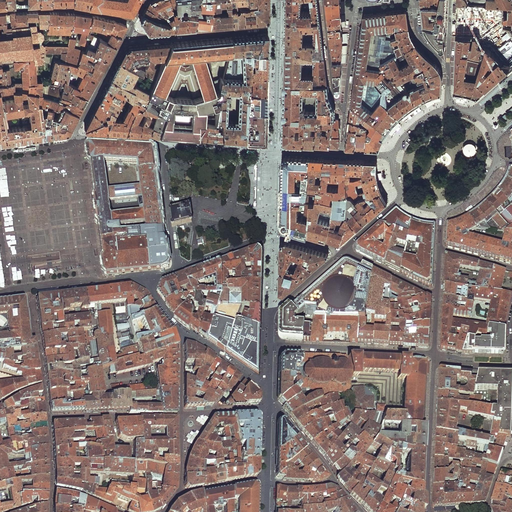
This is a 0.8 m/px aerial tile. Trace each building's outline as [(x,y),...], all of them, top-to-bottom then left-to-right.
[(90,0),(89,7),(102,9),(131,14),(132,14),(137,3),(138,0),(90,0)] [(150,0),(150,1),(171,22),(174,21),(172,15),(169,15),(167,13),(171,12),(170,7),(168,0),(150,0)] [(174,0),(175,7),(175,8),(179,8),(183,8),(188,8),(188,0),(174,0)] [(188,0),(188,8),(197,8),(198,0),(188,0)] [(198,0),(197,8),(212,8),(212,0),(198,0)] [(212,0),(212,8),(230,6),(229,0),(212,0)] [(286,0),(287,2),(286,20),(321,20),(319,2),(318,0),(286,0)] [(327,8),(328,16),(342,14),(341,10),(341,0),(326,1),(327,8)] [(423,15),(424,24),(434,25),(445,27),(445,15),(445,0),(440,0),(439,6),(421,6),(423,15)] [(148,4),(146,7),(163,18),(161,21),(168,24),(170,24),(171,22),(150,1),(148,4)] [(249,23),(267,21),(268,12),(268,2),(247,4),(249,23)] [(230,6),(232,24),(236,24),(249,23),(247,4),(244,5),(235,6),(230,6)] [(511,23),(511,22),(511,5),(508,5),(508,15),(504,16),(503,24),(511,27),(511,23)] [(212,8),(209,26),(214,26),(232,24),(230,6),(212,8)] [(144,11),(143,13),(161,21),(163,18),(146,7),(144,11)] [(174,21),(175,29),(184,28),(194,28),(197,8),(188,8),(183,8),(183,14),(179,14),(179,8),(175,8),(175,7),(170,7),(171,12),(172,15),(174,21)] [(197,8),(194,28),(201,27),(209,26),(212,8),(197,8)] [(388,29),(410,26),(408,18),(407,10),(397,11),(386,12),(388,29)] [(12,13),(10,13),(11,24),(28,24),(27,21),(39,20),(38,12),(32,12),(20,13),(12,13)] [(44,12),(38,12),(39,20),(40,25),(47,25),(50,12),(44,12)] [(61,12),(50,12),(47,25),(46,31),(71,32),(74,13),(64,12),(61,12)] [(383,101),(389,105),(387,91),(398,80),(381,62),(398,54),(388,29),(386,12),(364,14),(358,59),(352,104),(369,118),(374,112),(362,102),(365,79),(376,81),(383,89),(379,95),(379,97),(383,101)] [(83,14),(74,13),(71,32),(68,45),(65,62),(78,65),(80,59),(82,50),(74,48),(76,39),(72,39),(74,28),(83,29),(80,42),(84,43),(86,37),(92,15),(83,14)] [(141,17),(140,20),(148,32),(158,31),(169,30),(168,24),(161,21),(143,13),(141,17)] [(328,19),(329,22),(342,21),(342,17),(342,14),(328,16),(328,19)] [(103,18),(92,15),(86,37),(92,39),(93,35),(91,34),(93,27),(106,31),(107,31),(113,20),(103,18)] [(119,23),(113,20),(107,31),(121,36),(123,31),(127,25),(119,23)] [(286,33),(286,48),(325,56),(324,43),(322,31),(321,20),(286,20),(286,33)] [(0,55),(0,56),(0,57),(2,57),(2,55),(13,54),(13,56),(14,55),(14,57),(33,55),(33,61),(42,60),(43,58),(44,51),(44,45),(41,42),(40,39),(42,38),(41,34),(40,31),(37,32),(36,25),(28,27),(28,24),(11,24),(12,28),(7,28),(7,35),(0,35),(0,55)] [(434,28),(424,27),(426,31),(434,43),(441,49),(442,48),(444,48),(445,27),(434,25),(434,28)] [(398,54),(416,44),(414,41),(412,37),(411,34),(411,32),(410,26),(388,29),(398,54)] [(118,41),(121,36),(107,31),(106,31),(102,39),(115,46),(118,41)] [(330,38),(331,45),(343,44),(343,39),(342,33),(330,34),(330,38)] [(251,52),(267,53),(267,44),(268,34),(261,35),(251,52)] [(112,52),(115,46),(102,39),(93,35),(92,39),(93,39),(89,49),(86,48),(85,51),(108,59),(112,52)] [(221,85),(220,89),(217,104),(214,119),(221,120),(221,130),(222,131),(222,139),(232,140),(244,140),(246,109),(248,92),(266,93),(266,84),(266,75),(249,75),(250,67),(250,63),(250,61),(251,52),(261,35),(246,36),(230,37),(230,52),(227,61),(223,78),(220,77),(218,85),(221,85)] [(470,42),(471,37),(457,36),(455,56),(453,92),(454,92),(456,92),(460,93),(466,94),(471,95),(475,80),(481,64),(467,61),(468,58),(468,56),(469,47),(470,42)] [(191,137),(198,138),(198,122),(206,122),(214,124),(214,119),(217,104),(220,89),(214,90),(202,54),(225,52),(230,52),(230,37),(226,38),(224,38),(191,41),(178,42),(172,42),(170,42),(164,56),(159,67),(154,80),(150,89),(149,91),(147,95),(144,103),(165,114),(159,135),(163,136),(168,136),(179,136),(185,137),(191,137)] [(482,38),(471,37),(470,42),(471,42),(471,44),(472,44),(472,47),(469,47),(468,56),(483,58),(481,64),(475,80),(471,95),(476,97),(477,97),(478,96),(481,93),(489,86),(495,81),(503,74),(509,69),(482,38)] [(147,58),(147,60),(145,65),(147,65),(151,65),(151,64),(158,64),(162,56),(164,56),(170,42),(166,43),(147,44),(147,58)] [(122,55),(119,60),(138,71),(142,73),(145,66),(145,65),(147,60),(145,60),(142,65),(134,61),(137,59),(137,61),(142,60),(142,59),(147,58),(147,44),(138,45),(131,46),(129,46),(125,49),(122,55)] [(332,50),(332,54),(342,53),(342,49),(343,44),(331,45),(332,50)] [(389,105),(400,117),(408,110),(417,104),(424,100),(424,99),(433,95),(425,67),(434,61),(426,54),(424,52),(420,49),(418,47),(416,44),(398,54),(381,62),(398,80),(387,91),(389,105)] [(68,45),(44,45),(44,51),(62,52),(61,54),(60,60),(65,62),(68,45)] [(326,67),(325,56),(286,48),(285,64),(285,83),(328,84),(326,67)] [(105,64),(108,59),(85,51),(82,50),(80,59),(84,60),(85,58),(91,61),(93,58),(94,59),(92,64),(103,68),(105,64)] [(250,67),(249,75),(266,75),(267,64),(267,58),(267,53),(251,52),(250,61),(251,61),(253,61),(253,67),(250,67)] [(332,54),(333,62),(342,62),(342,58),(342,53),(332,54)] [(14,65),(14,68),(21,67),(22,83),(33,83),(33,92),(38,93),(41,94),(41,85),(41,80),(36,80),(35,63),(41,63),(42,60),(33,61),(33,55),(14,57),(14,55),(13,56),(13,60),(14,65)] [(59,94),(62,87),(87,98),(95,84),(103,68),(92,64),(84,60),(80,59),(78,65),(65,62),(60,60),(54,59),(51,76),(58,77),(57,79),(54,78),(53,84),(49,83),(49,86),(45,85),(41,85),(41,94),(58,97),(59,94)] [(139,100),(140,101),(144,103),(147,95),(149,91),(135,84),(133,85),(131,83),(136,75),(138,71),(119,60),(114,69),(110,77),(134,90),(131,95),(135,98),(137,96),(140,98),(139,100)] [(425,67),(433,95),(437,94),(441,93),(442,92),(442,81),(442,74),(441,71),(438,66),(434,61),(425,67)] [(342,62),(333,62),(334,74),(341,73),(341,68),(342,62)] [(147,66),(145,66),(142,73),(148,76),(154,80),(159,67),(147,66)] [(9,69),(2,70),(0,70),(1,75),(0,75),(0,86),(1,86),(11,83),(9,69)] [(149,91),(150,89),(138,82),(138,81),(139,80),(139,79),(138,78),(138,77),(137,76),(136,75),(131,83),(133,85),(135,84),(149,91)] [(101,97),(99,100),(115,112),(124,94),(132,100),(129,107),(135,110),(140,101),(139,100),(135,98),(131,95),(134,90),(110,77),(107,85),(105,89),(101,97)] [(0,92),(1,92),(14,91),(14,85),(23,85),(23,86),(28,86),(28,91),(33,92),(33,83),(22,83),(11,83),(1,86),(0,86),(0,92)] [(285,92),(284,109),(284,118),(306,119),(317,119),(317,117),(323,117),(335,117),(335,108),(332,101),(329,93),(328,84),(285,83),(285,92)] [(59,94),(83,105),(85,102),(87,98),(62,87),(59,94)] [(24,91),(18,91),(14,91),(1,92),(0,92),(0,143),(11,142),(45,137),(45,112),(42,113),(41,103),(38,103),(38,93),(33,92),(28,91),(26,91),(24,91)] [(266,93),(248,92),(246,109),(266,110),(266,102),(266,93)] [(41,94),(38,93),(38,103),(41,103),(52,106),(55,107),(61,106),(61,105),(79,113),(81,110),(83,105),(59,94),(58,97),(41,94)] [(96,106),(93,111),(102,119),(107,117),(106,114),(109,113),(111,110),(115,113),(115,112),(99,100),(96,106)] [(141,110),(144,103),(140,101),(135,110),(131,118),(126,133),(132,134),(138,134),(143,118),(141,117),(139,120),(137,119),(141,110)] [(400,117),(389,105),(383,101),(374,112),(369,118),(387,132),(393,124),(400,117)] [(52,106),(41,103),(42,113),(45,112),(45,137),(62,135),(63,135),(67,134),(68,133),(71,128),(60,123),(61,119),(51,115),(52,106)] [(149,135),(159,135),(165,114),(144,103),(141,110),(144,111),(146,112),(144,116),(143,118),(138,134),(149,135)] [(369,118),(352,104),(351,110),(349,118),(359,121),(361,117),(364,119),(362,122),(365,123),(366,123),(369,118)] [(55,107),(52,106),(51,115),(61,119),(60,123),(71,128),(74,122),(79,113),(61,105),(61,106),(55,107)] [(107,126),(107,132),(116,133),(126,133),(131,118),(135,110),(129,107),(122,120),(117,119),(114,119),(117,114),(115,113),(112,119),(107,126)] [(246,109),(244,140),(252,141),(258,141),(265,136),(265,114),(266,110),(246,109)] [(96,131),(107,132),(107,126),(112,119),(115,113),(111,110),(109,113),(106,114),(107,117),(102,119),(85,127),(84,129),(85,130),(86,131),(96,131)] [(102,119),(93,111),(89,120),(85,127),(102,119)] [(318,145),(320,145),(323,117),(317,117),(317,119),(315,145),(318,145)] [(326,146),(330,146),(331,136),(339,136),(339,132),(339,117),(335,117),(323,117),(320,145),(326,146)] [(284,118),(284,129),(283,140),(286,143),(295,144),(304,144),(306,119),(284,118)] [(349,122),(349,126),(357,128),(364,129),(367,130),(367,127),(364,125),(365,123),(362,122),(359,121),(349,118),(349,122)] [(369,130),(384,138),(386,135),(387,132),(369,118),(366,123),(365,123),(364,125),(367,127),(367,130),(369,130)] [(214,139),(222,139),(222,131),(221,130),(221,120),(214,119),(214,124),(206,122),(205,138),(214,139)] [(309,145),(315,145),(317,119),(306,119),(304,144),(309,145)] [(355,148),(357,128),(349,126),(347,136),(346,146),(346,147),(347,147),(352,148),(355,148)] [(366,148),(368,133),(364,132),(364,129),(357,128),(355,148),(361,148),(366,148)] [(372,149),(378,149),(380,148),(381,144),(384,138),(369,130),(366,148),(372,149)] [(339,146),(339,136),(331,136),(330,146),(335,146),(339,146)] [(118,146),(90,144),(89,143),(88,143),(86,147),(86,149),(85,150),(86,155),(87,161),(88,163),(90,164),(90,167),(91,173),(92,178),(92,183),(93,188),(93,193),(94,194),(92,197),(92,203),(93,209),(93,210),(93,211),(94,220),(95,224),(99,226),(99,227),(99,233),(99,234),(100,238),(101,243),(101,248),(102,253),(102,254),(101,258),(101,260),(100,260),(101,266),(102,271),(103,274),(104,275),(105,275),(119,274),(119,273),(162,269),(162,270),(168,267),(170,265),(170,264),(171,263),(171,261),(169,244),(168,244),(167,242),(165,239),(163,228),(161,216),(162,216),(160,203),(160,199),(159,199),(155,175),(157,172),(157,170),(159,170),(156,153),(155,153),(154,151),(152,149),(150,148),(150,149),(127,147),(127,146),(118,146)] [(477,150),(476,148),(476,146),(474,144),(472,143),(470,143),(468,143),(466,144),(465,145),(464,147),(463,149),(464,152),(465,153),(467,155),(469,156),(471,156),(473,155),(475,154),(476,152),(477,150)] [(307,234),(310,203),(307,203),(301,203),(301,196),(308,196),(308,195),(309,189),(310,173),(309,173),(310,157),(299,156),(291,156),(291,157),(289,156),(288,155),(286,155),(285,156),(284,157),(283,158),(283,159),(283,161),(283,162),(282,162),(282,192),(281,213),(281,221),(282,221),(281,222),(281,223),(281,224),(281,225),(282,225),(282,226),(283,227),(284,227),(285,227),(286,227),(287,227),(287,228),(299,231),(307,234)] [(317,157),(310,157),(309,173),(310,173),(309,189),(316,189),(315,195),(308,195),(308,196),(307,203),(310,203),(316,203),(317,197),(318,189),(322,189),(322,177),(324,158),(317,157)] [(335,158),(324,158),(322,177),(322,189),(318,189),(317,197),(332,200),(333,195),(346,196),(346,188),(339,188),(328,187),(328,178),(334,178),(340,179),(347,179),(346,159),(335,158)] [(346,159),(347,179),(353,179),(360,177),(361,172),(364,172),(365,160),(356,159),(346,159)] [(376,160),(365,160),(364,172),(361,172),(360,177),(377,172),(377,166),(377,161),(376,160)] [(511,169),(510,169),(506,177),(504,181),(503,183),(498,191),(499,193),(500,194),(511,207),(511,169)] [(356,201),(361,197),(382,191),(380,184),(379,182),(377,172),(360,177),(353,179),(347,179),(340,179),(339,188),(346,188),(346,196),(351,196),(356,201)] [(41,205),(40,195),(36,195),(35,186),(20,187),(22,207),(41,205)] [(385,196),(382,191),(361,197),(356,201),(356,202),(370,217),(374,213),(383,206),(387,202),(387,201),(385,196)] [(508,227),(511,223),(511,207),(500,194),(498,191),(492,197),(491,198),(488,201),(485,203),(508,227)] [(355,203),(356,202),(356,201),(351,196),(346,196),(333,195),(332,200),(334,200),(332,208),(331,216),(343,217),(346,217),(357,229),(360,226),(363,223),(354,212),(350,208),(355,203)] [(326,239),(327,239),(331,219),(329,219),(329,220),(319,217),(322,205),(332,208),(334,200),(332,200),(317,197),(316,203),(310,203),(307,234),(314,236),(315,235),(317,236),(326,239)] [(354,212),(363,223),(364,222),(369,217),(370,217),(356,202),(355,203),(358,208),(354,212)] [(476,211),(467,216),(476,230),(476,229),(503,232),(508,227),(485,203),(483,205),(482,206),(477,210),(476,211)] [(173,210),(170,211),(172,227),(176,226),(178,225),(192,221),(189,206),(181,208),(174,210),(173,210)] [(409,235),(412,221),(406,218),(404,216),(397,211),(395,211),(379,225),(388,228),(393,230),(395,231),(400,232),(402,227),(408,230),(407,234),(409,235)] [(333,241),(340,244),(345,227),(342,224),(340,231),(334,229),(337,222),(339,221),(342,221),(343,218),(343,217),(331,216),(331,219),(327,239),(333,241)] [(457,221),(447,225),(447,226),(446,237),(446,245),(446,246),(447,247),(480,255),(511,263),(511,233),(506,232),(502,245),(477,239),(473,232),(474,231),(476,230),(467,216),(465,218),(461,220),(457,221)] [(345,227),(340,244),(344,240),(344,239),(348,236),(355,230),(356,230),(357,229),(346,217),(342,224),(345,227)] [(418,223),(412,221),(409,235),(406,245),(407,245),(409,239),(417,241),(416,246),(420,248),(418,258),(416,258),(416,260),(404,257),(401,273),(418,281),(431,288),(432,287),(433,271),(435,227),(434,226),(427,225),(425,225),(418,223)] [(511,223),(508,227),(503,232),(506,232),(511,233),(511,223)] [(356,247),(355,248),(356,250),(357,251),(373,259),(385,265),(395,231),(393,230),(391,235),(386,232),(388,228),(379,225),(371,233),(370,233),(367,236),(356,247)] [(400,232),(395,231),(385,265),(394,269),(401,273),(404,257),(404,254),(396,251),(396,249),(397,248),(397,246),(397,245),(396,245),(397,242),(406,245),(409,235),(407,234),(400,232)] [(42,251),(48,251),(48,242),(51,242),(51,234),(28,234),(28,253),(36,253),(36,248),(42,248),(42,251)] [(297,283),(319,263),(329,254),(329,252),(287,240),(281,242),(280,266),(279,291),(284,294),(297,283)] [(257,249),(249,252),(251,267),(252,273),(253,284),(261,283),(262,269),(262,252),(257,249)] [(253,284),(252,273),(246,274),(245,268),(251,267),(249,252),(243,254),(239,255),(243,285),(253,284)] [(230,259),(222,262),(224,287),(230,286),(229,274),(235,274),(236,285),(243,285),(239,255),(230,259)] [(444,285),(468,289),(487,291),(494,268),(487,266),(446,256),(445,256),(444,271),(444,285)] [(211,266),(203,269),(206,283),(206,284),(216,280),(217,290),(207,290),(208,296),(210,296),(223,296),(224,293),(224,287),(222,262),(211,266)] [(315,319),(360,321),(365,321),(365,317),(366,314),(366,313),(366,308),(367,304),(373,270),(363,264),(361,267),(350,263),(349,262),(347,262),(344,262),(342,263),(317,286),(292,308),(299,317),(315,319)] [(505,271),(494,268),(487,291),(499,293),(501,287),(505,271)] [(193,272),(185,275),(193,293),(195,293),(196,296),(203,296),(208,296),(207,290),(200,290),(199,285),(206,283),(203,269),(193,272)] [(382,274),(373,270),(367,304),(366,308),(366,313),(367,313),(375,313),(384,314),(386,305),(386,302),(382,302),(386,288),(392,288),(393,285),(392,279),(382,274)] [(180,277),(175,278),(182,297),(184,296),(183,291),(188,289),(189,291),(188,291),(187,293),(188,296),(191,296),(193,296),(193,293),(185,275),(181,276),(180,277)] [(161,297),(165,303),(175,298),(177,301),(178,301),(179,300),(179,299),(180,298),(182,297),(175,278),(168,281),(162,283),(157,293),(161,297)] [(416,295),(418,292),(404,285),(392,279),(393,285),(392,288),(390,303),(405,300),(405,296),(416,295)] [(261,297),(261,283),(253,284),(243,285),(236,285),(230,286),(224,287),(224,293),(223,296),(220,309),(215,320),(235,326),(239,317),(242,308),(250,308),(261,308),(261,297)] [(443,291),(443,297),(466,302),(468,289),(444,285),(443,291)] [(126,320),(128,320),(136,318),(135,311),(132,310),(132,309),(130,309),(130,304),(128,286),(109,288),(107,289),(106,289),(84,291),(88,331),(87,331),(89,346),(90,358),(91,361),(98,360),(99,368),(99,369),(109,367),(109,366),(114,365),(113,357),(108,316),(110,316),(109,305),(111,304),(113,304),(113,306),(121,306),(123,304),(126,320)] [(136,291),(128,286),(130,304),(132,300),(133,300),(136,305),(130,309),(132,309),(132,310),(135,311),(145,308),(143,303),(148,300),(144,295),(136,291)] [(386,302),(390,303),(392,288),(386,288),(382,302),(386,302)] [(507,312),(511,294),(502,293),(499,293),(487,291),(468,289),(466,302),(465,307),(464,311),(459,310),(442,309),(441,329),(441,349),(441,350),(447,351),(449,339),(459,340),(461,329),(468,330),(466,338),(475,339),(476,338),(478,335),(486,337),(489,327),(503,328),(507,312)] [(70,293),(59,294),(60,310),(62,324),(62,332),(72,332),(71,319),(68,319),(67,309),(74,308),(77,331),(87,331),(88,331),(84,291),(71,293),(70,293)] [(422,294),(418,292),(416,295),(405,296),(405,300),(412,299),(412,298),(416,297),(416,298),(419,298),(427,297),(422,294)] [(37,307),(38,312),(60,310),(59,294),(48,296),(38,297),(36,298),(37,307)] [(175,316),(175,318),(185,308),(182,306),(184,302),(188,304),(191,296),(188,296),(184,296),(182,297),(180,298),(179,299),(179,300),(178,301),(177,301),(175,298),(165,303),(170,309),(175,316)] [(195,306),(196,296),(193,296),(191,296),(188,304),(186,307),(185,308),(175,318),(182,324),(190,330),(191,328),(193,318),(196,318),(197,317),(198,317),(200,310),(199,309),(199,307),(195,306)] [(195,332),(200,335),(206,310),(205,309),(204,307),(202,304),(203,296),(196,296),(195,306),(199,307),(199,309),(200,310),(198,317),(197,317),(196,318),(193,318),(191,328),(195,332)] [(207,339),(209,340),(215,320),(220,309),(223,296),(210,296),(206,310),(200,335),(204,337),(207,339)] [(431,298),(427,297),(419,298),(419,300),(413,301),(412,299),(405,300),(390,303),(390,305),(391,314),(399,315),(399,309),(399,307),(401,306),(402,311),(403,312),(407,312),(431,306),(431,302),(431,299),(431,298)] [(465,307),(466,302),(443,297),(443,303),(442,309),(459,310),(459,306),(465,307)] [(0,353),(3,354),(3,352),(30,348),(28,328),(24,299),(23,299),(13,300),(5,301),(0,301),(0,353)] [(121,306),(113,306),(115,325),(121,351),(135,347),(134,344),(128,320),(126,320),(123,304),(121,306)] [(135,311),(136,318),(139,317),(155,309),(153,307),(151,305),(145,308),(135,311)] [(382,344),(389,344),(391,322),(391,314),(390,305),(386,305),(384,314),(375,313),(375,319),(387,320),(387,328),(378,328),(374,328),(374,330),(374,343),(382,344)] [(430,310),(431,306),(407,312),(403,312),(404,315),(404,319),(411,319),(430,312),(430,310)] [(315,319),(299,317),(292,308),(290,307),(285,311),(280,316),(279,328),(279,334),(279,335),(280,337),(282,339),(297,340),(311,341),(315,319)] [(246,324),(260,329),(260,317),(261,309),(261,308),(250,308),(250,315),(244,313),(241,323),(246,324)] [(169,328),(163,320),(155,309),(139,317),(136,318),(128,320),(134,344),(172,332),(169,328)] [(40,325),(40,327),(54,325),(62,324),(60,310),(38,312),(39,316),(40,325)] [(430,318),(430,312),(411,319),(404,319),(404,315),(399,315),(391,314),(391,322),(397,323),(397,317),(400,317),(400,323),(405,323),(407,325),(411,325),(411,323),(411,322),(415,320),(415,323),(415,324),(430,323),(430,318)] [(239,317),(235,326),(215,320),(209,340),(215,345),(250,369),(259,375),(259,364),(259,361),(259,358),(259,349),(240,342),(246,324),(241,323),(239,317)] [(360,321),(315,319),(311,341),(316,341),(323,342),(324,335),(327,334),(327,332),(348,333),(348,335),(350,336),(350,340),(349,342),(353,342),(358,343),(360,321)] [(365,343),(371,343),(372,330),(366,329),(365,321),(360,321),(358,343),(365,343)] [(405,323),(400,323),(397,323),(391,322),(389,344),(389,345),(396,346),(403,346),(406,332),(406,329),(407,325),(405,323)] [(429,328),(430,323),(415,324),(415,329),(406,329),(406,332),(416,332),(429,332),(429,328)] [(62,324),(54,325),(55,334),(41,336),(42,344),(43,353),(63,351),(62,347),(62,346),(58,347),(57,338),(66,337),(67,347),(89,346),(87,331),(77,331),(72,332),(62,332),(62,324)] [(260,329),(246,324),(240,342),(259,349),(260,341),(260,329)] [(40,331),(41,336),(55,334),(54,325),(40,327),(40,331)] [(466,338),(463,352),(467,352),(474,352),(475,352),(489,352),(504,352),(504,349),(504,332),(505,328),(503,328),(489,327),(486,337),(486,340),(476,338),(475,339),(466,338)] [(459,340),(455,352),(459,353),(463,353),(463,352),(466,338),(468,330),(461,329),(459,340)] [(173,334),(172,332),(134,344),(135,347),(137,357),(141,356),(142,357),(158,352),(156,348),(159,347),(161,351),(177,346),(176,345),(173,334)] [(409,346),(416,347),(416,338),(416,332),(406,332),(403,346),(409,346)] [(429,343),(429,339),(416,338),(416,347),(422,347),(428,348),(428,344),(429,343)] [(449,339),(447,351),(451,352),(455,352),(459,340),(449,339)] [(188,345),(184,344),(185,364),(192,362),(192,367),(185,367),(184,372),(184,374),(202,381),(205,373),(214,360),(209,356),(205,353),(195,347),(188,345)] [(45,367),(45,368),(69,365),(73,363),(71,351),(76,351),(79,358),(78,359),(78,361),(87,359),(90,358),(89,346),(67,347),(62,347),(63,351),(43,353),(44,359),(45,367)] [(110,385),(111,394),(135,392),(158,389),(177,390),(177,367),(177,346),(161,351),(158,352),(142,357),(141,356),(137,357),(135,347),(121,351),(122,354),(120,354),(120,356),(113,357),(114,365),(109,366),(109,367),(109,373),(115,372),(115,374),(150,365),(150,364),(158,361),(159,363),(155,364),(156,374),(158,385),(143,386),(143,384),(119,387),(118,384),(110,385)] [(35,347),(30,348),(3,352),(3,354),(2,363),(15,364),(15,361),(36,357),(36,352),(35,347)] [(300,362),(300,356),(291,356),(282,355),(279,358),(278,365),(278,367),(278,376),(291,376),(298,378),(297,374),(295,374),(295,371),(297,371),(298,367),(299,365),(300,362)] [(304,356),(300,356),(300,362),(299,365),(298,367),(297,371),(297,374),(298,378),(298,379),(300,381),(301,383),(301,388),(302,389),(304,389),(307,389),(310,389),(312,390),(314,391),(321,391),(321,394),(322,394),(322,400),(330,397),(337,396),(336,393),(340,393),(343,393),(346,391),(348,389),(348,386),(348,382),(349,376),(349,373),(349,371),(347,368),(346,366),(345,357),(331,357),(304,356)] [(395,373),(398,373),(400,360),(395,359),(379,358),(359,357),(350,357),(349,357),(348,357),(350,365),(352,370),(351,377),(358,377),(358,372),(360,372),(379,372),(395,373)] [(46,374),(46,375),(78,373),(78,367),(91,365),(92,370),(99,368),(98,360),(91,361),(88,362),(87,359),(78,361),(73,363),(69,365),(45,368),(46,374)] [(407,360),(400,360),(398,373),(398,379),(406,379),(406,382),(405,387),(404,402),(404,415),(403,424),(420,425),(423,375),(427,375),(428,367),(428,364),(427,363),(427,361),(424,361),(423,360),(415,360),(407,359),(407,360)] [(217,362),(214,360),(205,373),(202,381),(202,383),(204,385),(208,375),(211,377),(219,364),(217,362)] [(15,364),(2,363),(2,368),(0,366),(0,399),(0,401),(3,399),(12,393),(40,383),(39,377),(38,368),(37,364),(15,364)] [(223,366),(219,364),(211,377),(209,381),(211,382),(217,386),(220,382),(216,379),(218,375),(222,378),(227,369),(223,366)] [(104,411),(109,411),(108,397),(105,398),(105,395),(102,395),(101,382),(99,369),(99,368),(92,370),(85,372),(85,380),(81,380),(82,385),(86,385),(87,391),(83,392),(81,392),(82,396),(82,398),(87,398),(88,397),(88,396),(89,396),(90,400),(82,401),(81,401),(82,412),(90,412),(104,411)] [(226,395),(228,392),(224,389),(234,374),(230,371),(227,369),(222,378),(220,382),(217,386),(216,390),(222,396),(224,397),(226,395)] [(441,369),(440,370),(440,373),(439,383),(439,393),(458,394),(467,395),(470,395),(474,396),(477,378),(473,378),(474,375),(474,373),(472,373),(472,374),(467,373),(467,372),(465,372),(465,373),(458,372),(458,371),(457,371),(457,372),(451,371),(451,370),(449,370),(449,371),(447,371),(447,370),(441,369)] [(48,390),(48,392),(60,391),(59,377),(64,377),(64,382),(69,384),(74,384),(74,392),(81,392),(83,392),(82,385),(81,380),(79,381),(78,373),(46,375),(47,381),(48,390)] [(212,407),(222,396),(216,390),(217,386),(211,382),(208,387),(204,385),(202,383),(202,381),(184,374),(184,388),(184,401),(192,403),(194,394),(202,397),(199,405),(203,406),(204,407),(210,407),(212,407)] [(234,374),(224,389),(228,392),(239,379),(239,377),(236,375),(234,374)] [(498,434),(507,436),(510,437),(511,375),(495,375),(478,374),(478,376),(477,378),(474,396),(483,397),(481,407),(487,409),(487,408),(493,409),(492,418),(494,418),(494,420),(493,422),(500,424),(498,434)] [(291,376),(278,376),(278,387),(278,398),(279,400),(301,383),(300,381),(298,379),(298,378),(291,376)] [(244,381),(234,392),(240,397),(244,392),(243,391),(248,384),(246,383),(244,381)] [(301,383),(279,400),(282,403),(284,405),(298,396),(300,395),(302,393),(302,392),(302,390),(302,389),(301,388),(301,383)] [(257,393),(248,384),(243,391),(244,392),(240,397),(239,398),(244,405),(246,405),(257,393)] [(363,387),(352,387),(353,395),(353,405),(353,410),(354,412),(360,412),(371,413),(372,413),(372,408),(373,401),(373,397),(364,396),(363,387)] [(364,396),(373,397),(363,387),(364,396)] [(26,401),(41,399),(41,397),(41,395),(40,391),(40,388),(28,392),(17,396),(17,397),(14,399),(10,401),(12,407),(18,406),(17,404),(26,401)] [(50,411),(50,412),(51,413),(67,413),(82,412),(81,401),(82,401),(82,398),(82,396),(81,392),(74,392),(68,393),(68,389),(60,391),(48,392),(49,400),(50,411)] [(177,404),(177,390),(158,389),(135,392),(135,397),(150,397),(151,396),(159,395),(160,406),(129,406),(128,406),(128,410),(129,414),(176,414),(177,413),(177,409),(177,404)] [(108,397),(109,411),(119,411),(128,410),(128,406),(129,406),(128,399),(135,397),(135,392),(111,394),(108,394),(108,397)] [(231,396),(228,399),(233,405),(238,405),(244,405),(239,398),(240,397),(234,392),(231,396)] [(258,395),(257,393),(246,405),(248,405),(256,404),(258,404),(259,403),(258,399),(258,395)] [(438,398),(438,403),(469,405),(470,395),(467,395),(467,399),(460,399),(460,398),(458,398),(458,394),(439,393),(438,398)] [(301,399),(285,410),(288,412),(290,415),(299,410),(322,400),(322,394),(321,394),(317,395),(307,398),(304,400),(302,398),(301,399)] [(505,444),(507,436),(498,434),(500,424),(493,422),(490,439),(457,431),(461,410),(468,411),(468,414),(494,420),(494,418),(492,418),(493,409),(487,408),(487,409),(481,407),(483,397),(474,396),(470,395),(469,405),(438,403),(437,417),(436,431),(459,434),(459,439),(467,441),(476,443),(492,446),(491,449),(494,450),(502,451),(505,444)] [(298,396),(284,405),(283,407),(284,408),(285,410),(301,399),(299,398),(298,396)] [(299,410),(290,415),(293,419),(295,423),(314,413),(325,409),(339,405),(337,397),(337,396),(330,397),(322,400),(299,410)] [(26,406),(43,405),(42,403),(42,400),(41,399),(26,401),(17,404),(18,406),(18,408),(26,406)] [(6,402),(2,405),(5,412),(9,409),(10,410),(18,408),(18,406),(12,407),(10,401),(10,400),(6,402)] [(343,411),(341,404),(339,405),(325,409),(314,413),(295,423),(298,427),(302,431),(314,423),(327,420),(333,417),(343,413),(343,411)] [(19,419),(44,416),(43,410),(43,405),(26,406),(18,408),(10,410),(12,413),(18,412),(18,410),(27,408),(28,414),(19,415),(19,419)] [(2,413),(0,407),(0,449),(2,449),(8,451),(7,449),(11,448),(9,442),(0,445),(0,443),(0,425),(5,424),(2,413)] [(29,426),(44,425),(44,420),(44,416),(19,419),(19,420),(22,420),(23,422),(28,422),(28,424),(15,426),(14,420),(19,419),(19,415),(18,412),(12,413),(10,410),(9,409),(5,412),(3,412),(2,413),(5,424),(7,430),(11,429),(28,427),(29,426)] [(343,413),(333,417),(336,425),(341,423),(345,422),(347,423),(350,419),(347,411),(343,411),(343,413)] [(354,415),(350,419),(347,423),(350,426),(346,430),(340,436),(330,448),(324,456),(328,460),(332,466),(334,465),(349,449),(347,448),(361,435),(371,442),(375,439),(377,435),(385,414),(374,413),(372,413),(371,413),(360,412),(354,412),(354,415)] [(204,426),(208,418),(201,413),(198,418),(195,416),(193,420),(204,426)] [(255,414),(232,416),(234,427),(240,427),(240,433),(236,433),(239,445),(244,445),(244,449),(244,454),(243,454),(243,457),(240,457),(240,455),(238,455),(238,462),(257,461),(257,451),(258,429),(258,418),(255,414)] [(404,415),(395,414),(385,414),(377,435),(375,439),(394,448),(395,446),(409,449),(423,450),(424,431),(424,429),(424,426),(420,425),(403,424),(404,415)] [(222,416),(212,417),(209,422),(206,428),(213,432),(218,431),(223,430),(226,429),(231,429),(232,434),(236,433),(234,427),(232,416),(222,416)] [(176,431),(176,424),(176,419),(157,418),(139,418),(139,420),(141,439),(142,442),(142,444),(153,444),(176,443),(176,431)] [(89,419),(90,422),(91,430),(94,430),(94,428),(103,428),(100,419),(95,419),(89,419)] [(104,419),(100,419),(103,428),(105,439),(111,438),(112,438),(108,419),(104,419)] [(121,420),(115,421),(118,437),(126,440),(134,439),(141,439),(139,420),(121,420)] [(314,423),(302,431),(307,436),(311,441),(321,433),(325,431),(330,428),(327,420),(314,423)] [(281,421),(277,422),(276,439),(276,451),(296,437),(281,421)] [(52,429),(53,434),(91,430),(90,422),(71,422),(52,423),(52,424),(52,429)] [(345,422),(341,423),(342,426),(346,430),(350,426),(347,423),(345,422)] [(11,429),(13,435),(16,435),(20,435),(19,431),(28,430),(29,433),(30,433),(45,432),(45,428),(44,425),(29,426),(28,427),(11,429)] [(321,433),(311,441),(314,445),(317,448),(322,443),(327,438),(336,431),(338,429),(336,425),(330,428),(325,431),(327,433),(324,435),(321,433)] [(94,428),(94,430),(96,439),(91,440),(89,441),(83,442),(77,443),(78,447),(85,447),(90,447),(90,445),(94,444),(97,443),(97,441),(105,439),(103,428),(94,428)] [(201,435),(196,442),(219,447),(220,452),(229,450),(229,441),(226,429),(223,430),(225,440),(218,441),(213,438),(218,431),(213,432),(206,428),(201,435)] [(53,440),(53,446),(72,443),(77,443),(83,442),(82,434),(83,434),(84,434),(91,433),(91,430),(53,434),(53,440)] [(322,443),(317,448),(321,452),(324,456),(330,448),(340,436),(336,431),(327,438),(322,443)] [(436,438),(436,445),(445,446),(457,448),(457,449),(466,450),(466,447),(467,441),(459,439),(459,434),(436,431),(436,438)] [(16,435),(13,435),(13,438),(15,438),(16,439),(25,439),(25,443),(29,442),(46,439),(46,436),(45,432),(30,433),(30,438),(27,438),(26,434),(20,435),(16,435)] [(194,432),(192,435),(188,433),(185,438),(194,442),(198,434),(194,432)] [(257,469),(257,461),(238,462),(238,455),(240,455),(239,449),(239,445),(236,433),(232,434),(233,440),(229,441),(229,450),(220,452),(220,457),(225,456),(226,464),(221,464),(222,466),(222,469),(224,482),(240,480),(256,478),(257,476),(257,469)] [(351,479),(354,475),(357,476),(362,468),(368,471),(374,462),(362,456),(371,444),(381,450),(375,460),(392,467),(393,462),(389,458),(394,448),(375,439),(371,442),(361,435),(347,448),(349,449),(356,453),(340,473),(336,476),(340,482),(343,486),(351,479)] [(301,444),(296,437),(276,451),(276,467),(275,477),(277,479),(281,479),(281,473),(280,466),(288,463),(305,449),(301,444)] [(112,444),(111,438),(105,439),(106,441),(97,443),(94,444),(93,446),(94,448),(99,449),(100,455),(110,454),(111,458),(113,458),(114,462),(129,462),(129,451),(128,450),(122,450),(115,449),(115,450),(115,453),(113,453),(112,444)] [(7,449),(8,451),(14,455),(27,451),(46,448),(46,444),(46,439),(29,442),(25,443),(25,439),(16,439),(13,440),(9,440),(9,442),(11,448),(7,449)] [(467,441),(466,447),(474,448),(473,451),(475,451),(476,443),(467,441)] [(142,442),(134,442),(133,447),(133,463),(146,463),(151,464),(152,456),(153,444),(142,444),(142,442)] [(220,452),(219,447),(196,442),(193,447),(191,452),(188,458),(204,463),(207,463),(213,463),(221,462),(220,457),(220,452)] [(176,451),(176,443),(153,444),(152,456),(156,457),(155,451),(167,451),(167,458),(177,459),(176,451)] [(457,448),(445,446),(436,445),(435,451),(435,458),(449,459),(449,452),(456,452),(457,449),(457,448)] [(392,469),(395,470),(391,477),(397,479),(422,486),(422,478),(423,460),(423,450),(409,449),(395,446),(394,448),(389,458),(393,462),(392,467),(392,469)] [(54,456),(54,461),(87,462),(107,459),(111,458),(110,454),(100,455),(99,449),(94,448),(90,447),(85,447),(85,450),(85,455),(77,456),(76,450),(76,447),(72,447),(54,451),(54,456)] [(0,472),(13,469),(46,463),(46,456),(46,448),(27,451),(14,455),(8,451),(2,449),(0,449),(0,472)] [(307,452),(305,449),(288,463),(280,466),(281,473),(293,470),(291,469),(291,465),(293,463),(296,467),(310,455),(307,452)] [(349,449),(334,465),(335,466),(338,470),(340,473),(356,453),(349,449)] [(449,452),(449,459),(464,461),(462,470),(471,471),(472,466),(474,455),(466,453),(466,450),(457,449),(456,452),(449,452)] [(483,451),(482,454),(485,455),(484,458),(483,463),(497,466),(502,451),(494,450),(491,449),(489,449),(488,452),(483,451)] [(476,453),(475,453),(474,455),(472,466),(482,468),(483,463),(484,458),(476,456),(476,453)] [(306,472),(305,469),(315,461),(312,458),(310,455),(296,467),(293,470),(281,473),(281,479),(282,480),(295,481),(306,481),(306,472)] [(167,458),(163,457),(162,462),(156,461),(156,457),(152,456),(151,464),(177,468),(177,465),(177,459),(167,458)] [(88,471),(88,473),(133,476),(133,463),(129,462),(114,462),(113,458),(111,458),(107,459),(107,461),(87,462),(88,471)] [(208,485),(215,484),(213,466),(212,466),(211,470),(203,471),(204,463),(188,458),(186,465),(184,471),(184,476),(196,476),(198,476),(201,476),(202,486),(208,485)] [(449,459),(435,458),(435,460),(435,465),(434,473),(448,472),(449,461),(449,459)] [(374,462),(368,471),(365,477),(362,487),(369,492),(361,504),(364,507),(370,511),(374,511),(391,477),(395,470),(392,469),(392,467),(375,460),(374,462)] [(55,466),(55,471),(88,471),(87,462),(54,461),(55,466)] [(318,465),(315,461),(305,469),(306,472),(306,481),(309,481),(311,482),(313,475),(321,468),(318,465)] [(219,483),(224,482),(222,469),(217,469),(216,466),(222,466),(221,464),(221,462),(213,463),(213,466),(215,484),(219,483)] [(40,478),(47,478),(47,470),(46,463),(13,469),(0,472),(0,484),(13,481),(11,471),(19,470),(21,478),(19,479),(19,480),(40,478)] [(144,495),(150,511),(155,511),(160,510),(157,502),(156,494),(149,494),(149,488),(155,488),(156,483),(149,483),(149,478),(145,478),(146,463),(133,463),(133,476),(132,480),(145,481),(144,495)] [(177,476),(177,468),(151,464),(146,463),(145,478),(149,478),(149,483),(156,483),(155,488),(158,489),(160,489),(175,491),(176,484),(177,476)] [(497,466),(483,463),(482,468),(480,474),(472,504),(478,504),(483,503),(485,503),(485,501),(493,479),(485,477),(487,472),(494,474),(497,466)] [(448,472),(434,473),(434,480),(434,487),(444,486),(444,482),(446,482),(447,483),(452,483),(454,482),(456,480),(455,479),(456,478),(457,478),(458,477),(460,469),(461,468),(460,466),(453,466),(453,468),(448,472)] [(323,470),(321,468),(313,475),(317,479),(325,473),(323,470)] [(353,490),(351,493),(356,499),(361,504),(369,492),(362,487),(365,477),(368,471),(362,468),(357,476),(353,484),(356,486),(353,490)] [(472,504),(480,474),(471,471),(462,470),(460,478),(455,506),(464,505),(472,504)] [(55,476),(55,480),(75,483),(94,487),(94,488),(96,489),(97,480),(87,479),(88,473),(88,471),(55,471),(55,476)] [(499,479),(497,485),(511,489),(511,486),(511,473),(511,474),(503,472),(501,473),(499,479)] [(327,475),(325,473),(317,479),(313,475),(311,482),(315,482),(320,482),(328,478),(327,475)] [(351,479),(343,486),(345,488),(347,490),(353,484),(357,476),(354,475),(351,479)] [(195,488),(202,486),(201,476),(198,476),(198,478),(196,478),(196,476),(184,476),(184,487),(187,489),(195,488)] [(374,511),(382,511),(385,507),(390,497),(393,490),(392,490),(394,487),(394,486),(397,479),(391,477),(374,511)] [(444,486),(434,487),(433,496),(432,506),(433,507),(434,508),(445,507),(455,506),(460,478),(458,477),(457,478),(456,478),(455,479),(456,480),(454,482),(452,483),(452,485),(444,486)] [(32,486),(47,485),(47,482),(47,478),(40,478),(19,480),(19,482),(32,483),(32,486)] [(422,486),(397,479),(394,486),(394,487),(404,490),(404,491),(407,491),(421,494),(421,490),(422,486)] [(0,511),(5,511),(9,511),(20,508),(18,497),(20,496),(20,494),(20,487),(19,482),(19,480),(13,481),(0,484),(0,511)] [(75,483),(55,480),(55,484),(56,487),(63,488),(68,489),(80,491),(93,496),(94,488),(94,487),(75,483)] [(150,511),(144,495),(145,481),(132,480),(132,483),(112,481),(111,486),(111,487),(110,487),(109,489),(108,489),(107,491),(100,490),(96,490),(96,489),(94,488),(93,496),(97,498),(101,500),(103,495),(103,492),(108,494),(105,501),(111,504),(115,496),(131,502),(127,511),(128,511),(150,511)] [(353,484),(347,490),(349,492),(350,493),(351,493),(353,490),(356,486),(353,484)] [(35,494),(47,493),(47,490),(47,485),(32,486),(32,490),(25,490),(25,486),(20,487),(20,494),(29,494),(35,494)] [(203,494),(201,493),(203,511),(216,511),(220,511),(221,511),(222,510),(221,510),(221,508),(221,507),(223,507),(223,511),(255,511),(256,508),(256,489),(255,489),(256,488),(256,487),(256,486),(254,485),(253,485),(252,486),(251,485),(250,486),(203,494)] [(511,486),(511,489),(497,485),(495,494),(492,502),(501,504),(503,497),(511,499),(511,497),(511,486)] [(288,488),(280,487),(279,501),(281,502),(282,505),(285,505),(284,511),(296,511),(296,508),(292,508),(290,508),(289,508),(289,502),(291,502),(292,502),(296,503),(296,488),(288,488)] [(319,488),(314,488),(315,500),(322,500),(323,499),(324,487),(319,488)] [(324,487),(323,499),(328,499),(334,497),(334,488),(332,488),(330,487),(324,487)] [(385,507),(382,511),(394,511),(396,511),(397,508),(401,498),(404,491),(404,490),(394,487),(392,490),(393,490),(390,497),(395,500),(394,503),(393,502),(389,510),(385,507)] [(158,489),(155,488),(156,494),(157,502),(160,510),(168,501),(175,491),(160,489),(160,494),(158,494),(158,489)] [(298,488),(296,488),(296,503),(300,503),(300,511),(296,511),(331,511),(334,511),(353,511),(350,508),(345,500),(330,506),(329,505),(325,507),(320,507),(315,508),(306,509),(305,498),(301,498),(300,489),(298,488)] [(306,509),(315,508),(315,500),(314,488),(307,489),(300,489),(301,498),(305,498),(306,509)] [(421,508),(422,508),(425,508),(424,502),(424,495),(421,494),(407,491),(404,491),(401,498),(410,503),(421,508)] [(54,495),(54,499),(68,501),(76,503),(78,496),(66,494),(61,493),(55,492),(54,495)] [(47,493),(35,494),(35,500),(35,504),(46,502),(46,498),(47,493)] [(189,495),(176,502),(184,511),(193,511),(199,510),(199,511),(203,511),(201,493),(195,494),(189,495)] [(330,506),(345,500),(342,496),(340,493),(334,497),(328,499),(328,503),(322,503),(322,500),(315,500),(315,508),(320,507),(325,507),(329,505),(330,506)] [(26,506),(31,505),(30,500),(29,494),(20,494),(20,496),(18,497),(20,508),(26,506)] [(54,504),(53,509),(67,509),(70,509),(78,509),(78,510),(82,510),(85,499),(81,497),(78,496),(76,503),(68,501),(54,499),(54,504)] [(511,511),(511,498),(511,499),(503,497),(501,504),(492,502),(492,506),(492,509),(491,509),(492,511),(511,511)] [(421,511),(422,508),(421,508),(410,503),(401,498),(397,508),(400,510),(403,505),(407,507),(404,511),(421,511)] [(114,511),(95,503),(85,499),(82,510),(82,511),(114,511)] [(279,501),(275,501),(275,508),(274,511),(284,511),(285,505),(282,505),(281,502),(279,501)] [(169,510),(167,511),(184,511),(176,502),(171,508),(169,510)]
